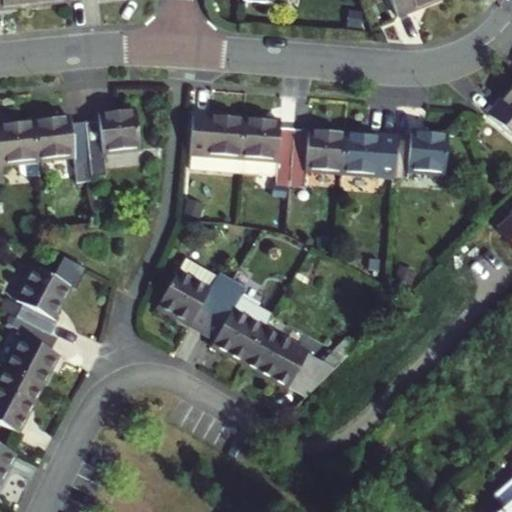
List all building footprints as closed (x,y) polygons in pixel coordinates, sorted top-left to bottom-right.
[(0,0),(0,8),(34,4),(33,0),(0,0)] [(391,0),(397,15),(432,0),(391,0)] [(511,89),(490,115),(511,133),(511,89)] [(100,123),(85,125),(89,164),(105,162),(104,154),(139,150),(134,110),(99,115),(100,123)] [(239,172),(244,119),(193,114),(189,154),(193,154),(206,156),(205,169),(239,172)] [(77,186),(91,184),(89,164),(85,125),(71,126),(70,118),(34,122),(38,163),(73,158),(77,186)] [(280,122),(244,119),(239,172),(275,176),(274,186),(286,187),(289,187),(289,181),(293,130),(279,128),(280,122)] [(2,167),(38,163),(34,122),(0,125),(0,174),(3,174),(2,167)] [(302,170),(342,173),(345,134),(293,130),(289,181),(301,183),(302,170)] [(409,140),(396,139),(393,178),(406,179),(408,172),(444,175),(446,135),(410,131),(409,140)] [(342,173),(393,178),(396,139),(345,134),(342,173)] [(206,156),(193,154),(192,168),(205,169),(206,156)] [(286,187),(274,186),(273,196),(285,197),(286,187)] [(511,213),(497,226),(511,244),(511,213)] [(161,303),(205,329),(233,281),(221,273),(218,277),(187,259),(161,303)] [(23,321),(54,337),(60,325),(52,321),(69,289),(34,271),(17,303),(24,306),(17,318),(23,321)] [(233,281),(205,329),(217,337),(214,343),(245,361),(264,329),(273,313),(242,295),(246,288),(233,281)] [(54,337),(23,321),(16,335),(23,339),(7,371),(41,389),(57,358),(53,356),(61,341),(54,337)] [(337,368),(264,329),(245,361),(307,398),(337,368)] [(41,389),(7,371),(0,383),(0,423),(18,433),(41,389)] [(0,484),(15,454),(0,446),(0,484)] [(511,511),(511,465),(511,466),(511,465),(511,477),(492,495),(503,507),(497,511),(511,511)]
